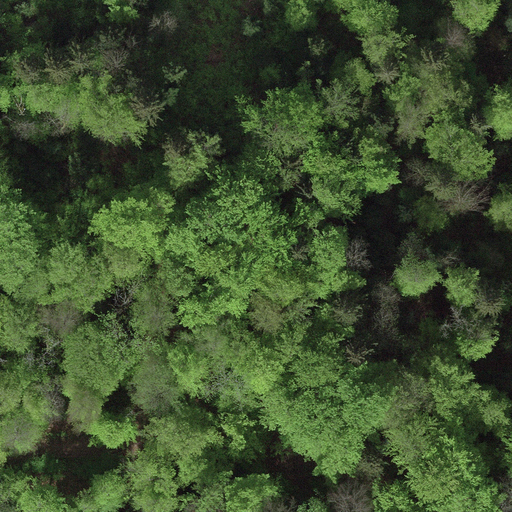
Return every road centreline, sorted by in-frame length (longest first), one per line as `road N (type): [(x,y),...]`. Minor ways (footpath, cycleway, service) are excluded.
road 1 (track): [(0,451),(257,439),(344,461),(428,511)]
road 2 (track): [(0,189),(77,186),(222,247)]
